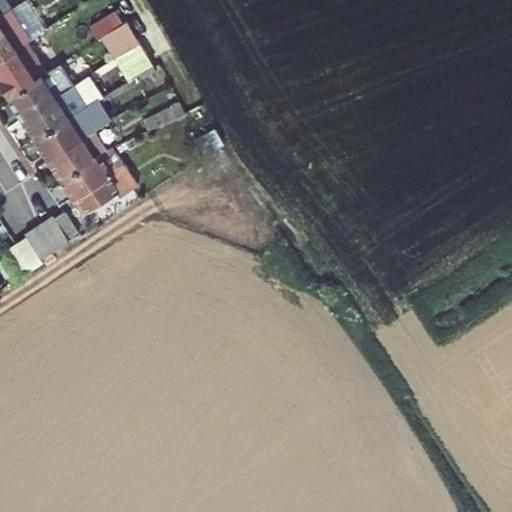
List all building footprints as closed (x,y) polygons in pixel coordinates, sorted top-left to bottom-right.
[(34,33),(14,3),(8,7),(0,11),(0,55),(28,37),(34,33)] [(95,20),(102,31),(106,29),(126,15),(120,4),(95,20)] [(106,29),(119,53),(141,40),(126,15),(106,29)] [(49,68),(28,37),(0,55),(0,65),(4,72),(0,74),(0,75),(12,93),(49,68)] [(119,53),(133,76),(154,63),(141,40),(119,53)] [(12,93),(25,113),(76,80),(63,58),(49,68),(12,93)] [(25,113),(38,133),(82,106),(101,94),(87,73),(76,80),(25,113)] [(107,106),(112,114),(126,105),(121,97),(107,106)] [(146,115),(150,123),(178,109),(174,100),(146,115)] [(126,105),(112,114),(117,122),(131,112),(126,105)] [(82,106),(38,133),(51,153),(95,125),(82,106)] [(194,137),(203,151),(223,138),(215,122),(194,137)] [(51,153),(64,174),(108,145),(95,125),(51,153)] [(108,145),(64,174),(81,200),(86,207),(91,204),(136,175),(114,141),(108,145)] [(60,216),(57,211),(55,208),(40,218),(57,244),(72,234),(60,216)] [(60,216),(72,234),(82,228),(70,210),(60,216)] [(57,244),(40,218),(26,226),(29,231),(44,253),(57,244)] [(29,231),(18,238),(34,263),(46,256),(44,253),(29,231)] [(5,246),(19,268),(22,272),(34,263),(18,238),(5,246)]
